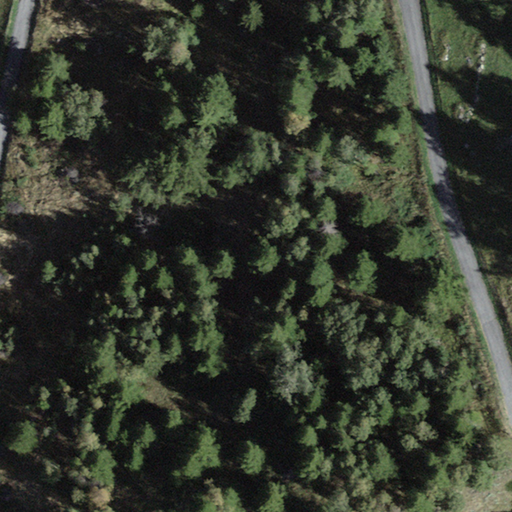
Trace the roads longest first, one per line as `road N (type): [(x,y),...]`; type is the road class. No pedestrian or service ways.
road 1 (unclassified): [(405,0),(439,185),(511,392)]
road 2 (unclassified): [(0,125),(26,0)]
